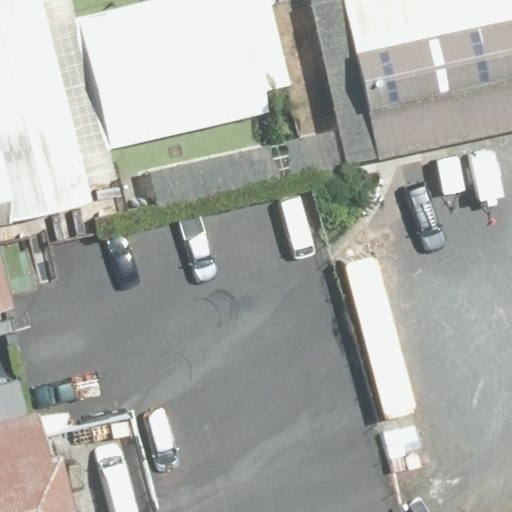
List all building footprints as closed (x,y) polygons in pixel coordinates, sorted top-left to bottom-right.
[(62,0),(0,0),(0,310),(12,307),(0,255),(0,228),(39,219),(46,246),(62,242),(58,222),(72,219),(77,240),(93,236),(81,187),(118,178),(111,147),(265,111),(259,85),(285,79),(266,0),(145,0),(67,18),(62,0)] [(308,0),(324,74),(353,68),(338,0),(308,0)] [(511,0),(338,0),(353,68),(362,114),(331,120),(342,168),(373,162),(511,131),(511,0)] [(325,127),(146,174),(156,210),(334,164),(325,127)] [(490,194),(362,234),(375,273),(502,233),(490,194)] [(0,511),(69,511),(56,458),(47,460),(35,409),(26,411),(19,381),(10,383),(0,343),(0,511)]
